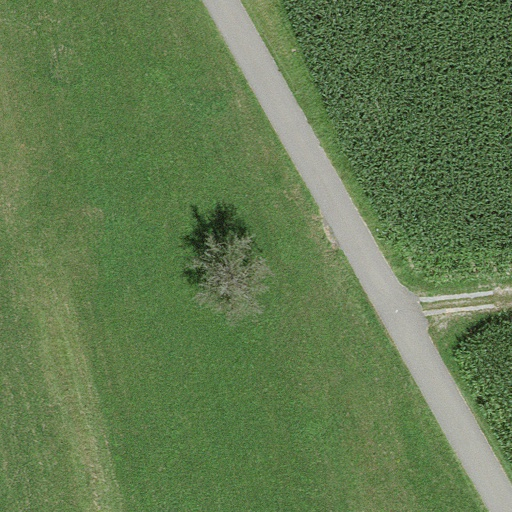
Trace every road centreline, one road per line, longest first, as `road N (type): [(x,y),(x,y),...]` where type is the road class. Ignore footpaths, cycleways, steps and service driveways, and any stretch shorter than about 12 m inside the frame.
road 1 (residential): [(214,0),(502,511)]
road 2 (track): [(380,300),(511,286)]
